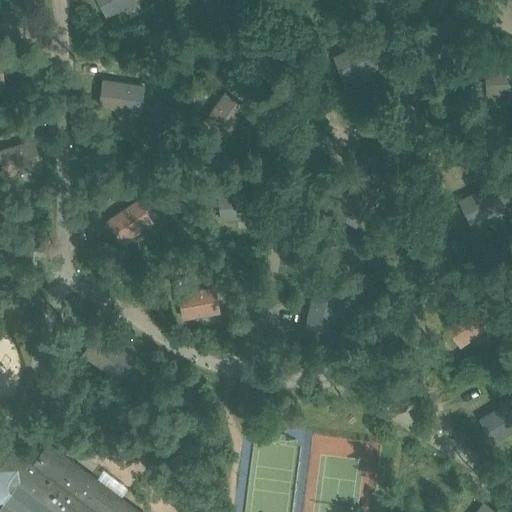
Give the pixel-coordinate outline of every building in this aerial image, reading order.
[(98,0),(106,16),(137,0),(98,0)] [(369,40),(333,54),(344,81),(379,67),(369,40)] [(511,65),(485,67),(487,96),(511,93),(511,65)] [(144,84),(102,77),(98,106),(140,112),(144,84)] [(201,121),(226,137),(247,108),(225,91),(201,121)] [(0,148),(0,156),(6,176),(42,165),(34,138),(0,148)] [(356,226),(380,191),(357,174),(332,209),(356,226)] [(504,209),(492,182),(459,198),(470,225),(504,209)] [(256,187),(218,192),(222,220),(259,216),(256,187)] [(139,198),(106,218),(122,242),(154,221),(139,198)] [(14,271),(6,281),(29,297),(36,287),(14,271)] [(179,291),(183,319),(220,312),(216,284),(179,291)] [(342,297),(314,289),(303,326),(332,334),(342,297)] [(476,302),(445,322),(460,346),(492,325),(476,302)] [(82,353),(120,381),(137,358),(98,330),(82,353)] [(511,397),(478,418),(493,442),(511,430),(511,397)] [(144,511),(48,440),(34,460),(14,446),(0,465),(0,502),(1,504),(0,505),(0,511),(144,511)] [(474,511),(499,511),(484,500),(474,511)]
